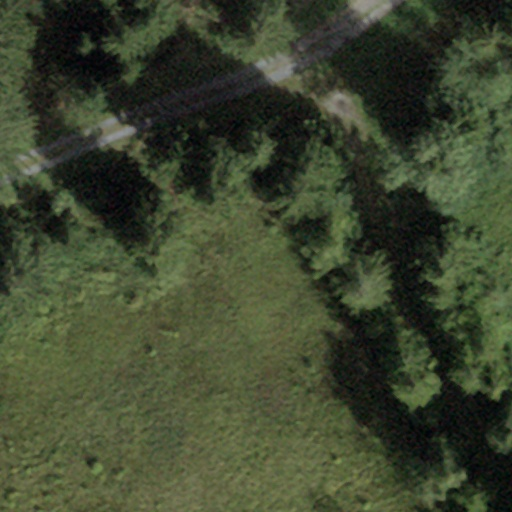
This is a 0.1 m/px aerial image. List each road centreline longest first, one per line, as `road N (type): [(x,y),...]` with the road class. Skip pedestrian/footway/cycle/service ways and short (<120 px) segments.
road 1 (track): [(331,36),(511,431)]
road 2 (track): [(0,147),(331,36),(380,0)]
